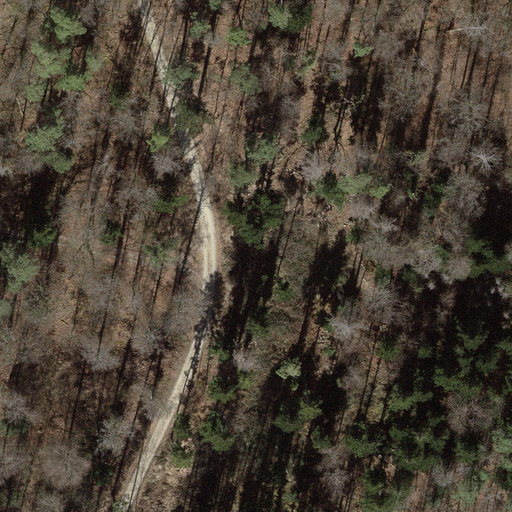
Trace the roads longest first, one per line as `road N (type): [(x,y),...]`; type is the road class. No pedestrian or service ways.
road 1 (track): [(151,0),(215,223),(205,337),(122,511)]
road 2 (track): [(0,221),(210,276)]
